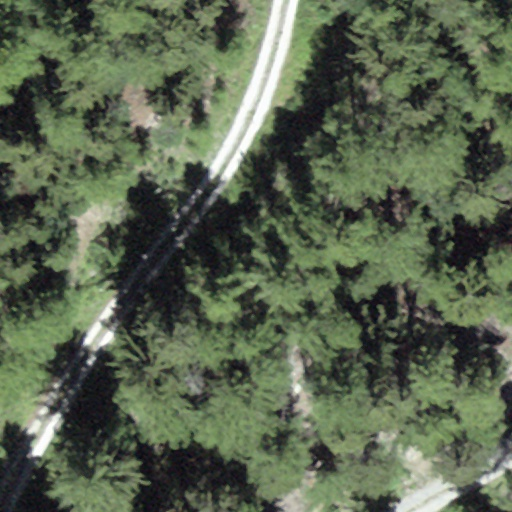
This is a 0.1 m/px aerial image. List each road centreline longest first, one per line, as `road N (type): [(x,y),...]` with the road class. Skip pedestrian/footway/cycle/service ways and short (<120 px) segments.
road 1 (track): [(272,0),(198,167),(0,453)]
road 2 (track): [(383,511),(511,438)]
